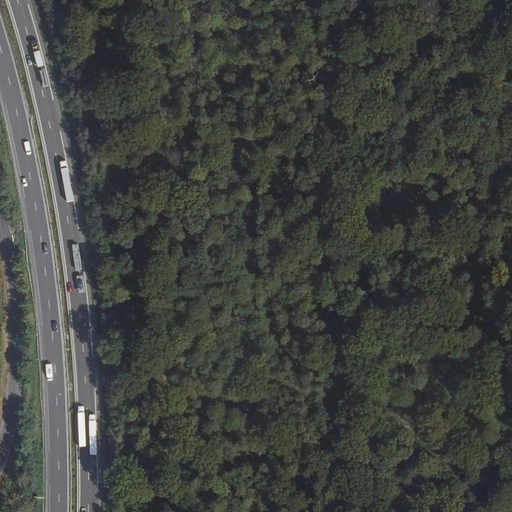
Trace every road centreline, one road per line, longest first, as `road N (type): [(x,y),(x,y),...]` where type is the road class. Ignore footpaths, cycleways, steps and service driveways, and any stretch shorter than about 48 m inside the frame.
road 1 (trunk): [(87,511),(73,256),(16,0)]
road 2 (trunk): [(0,46),(51,322),(57,511)]
road 3 (tertiary): [(14,397),(16,316),(0,206)]
